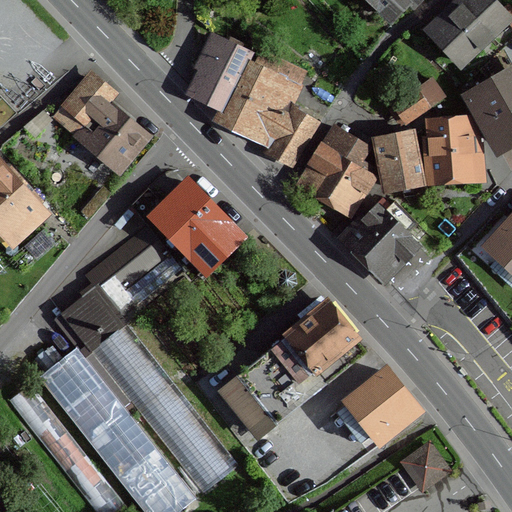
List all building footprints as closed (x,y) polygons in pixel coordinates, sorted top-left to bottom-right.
[(371,0),(388,15),(402,0),(408,0),(412,4),(415,0),(371,0)] [(481,48),(487,55),(511,31),(511,7),(509,4),(500,13),(487,0),(463,0),(460,3),(457,0),(429,26),(464,64),(481,48)] [(200,84),(196,92),(224,106),(245,62),(249,55),(212,38),(197,68),(201,70),(195,82),(200,84)] [(260,50),(253,65),(245,62),(224,106),(219,115),(272,140),(268,150),(294,163),(319,123),(288,109),(305,72),(260,50)] [(511,75),(471,99),(497,146),(511,137),(511,75)] [(91,78),(59,117),(122,170),(148,140),(108,106),(111,101),(107,98),(110,95),(91,78)] [(431,79),(395,104),(408,122),(444,96),(431,79)] [(474,178),(473,170),(483,169),(478,135),(470,135),(469,119),(428,122),(430,138),(423,139),(426,181),(474,178)] [(353,213),(376,177),(371,173),(374,168),(360,160),(367,148),(333,127),(300,181),(353,213)] [(377,140),(386,187),(424,180),(415,133),(377,140)] [(0,223),(15,240),(41,216),(35,210),(37,208),(31,201),(0,167),(0,223)] [(155,216),(158,219),(202,265),(205,268),(238,235),(174,170),(167,171),(147,188),(165,206),(155,216)] [(343,234),(387,279),(419,247),(406,235),(418,223),(396,201),(384,213),(379,208),(367,220),(362,215),(343,234)] [(196,270),(202,265),(158,219),(90,272),(99,284),(62,314),(204,493),(239,465),(122,317),(190,263),(196,270)] [(511,262),(511,221),(491,244),(511,262)] [(304,322),(239,375),(278,422),(366,351),(327,304),(322,308),(316,301),(299,315),(304,322)] [(39,377),(145,511),(178,511),(196,498),(77,347),(39,377)] [(370,436),(378,445),(418,413),(386,372),(382,375),(374,366),(346,388),(354,398),(350,401),(352,402),(339,413),(362,442),(370,436)] [(33,384),(15,399),(71,470),(89,456),(33,384)] [(429,446),(406,462),(423,486),(446,470),(429,446)]
